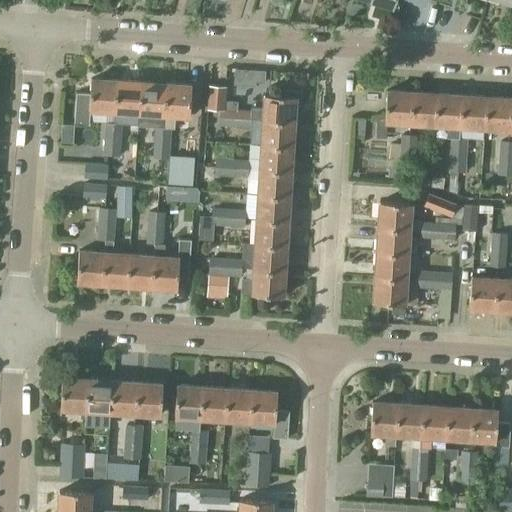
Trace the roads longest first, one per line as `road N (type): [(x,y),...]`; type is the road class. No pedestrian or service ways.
road 1 (residential): [(323,346),(13,324)]
road 2 (residential): [(341,47),(34,25)]
road 3 (residential): [(13,324),(34,25)]
road 4 (residential): [(323,346),(341,47)]
road 5 (residential): [(511,358),(323,346)]
road 6 (residential): [(6,511),(13,324)]
road 7 (residential): [(511,59),(341,47)]
road 8 (residential): [(315,511),(323,346)]
